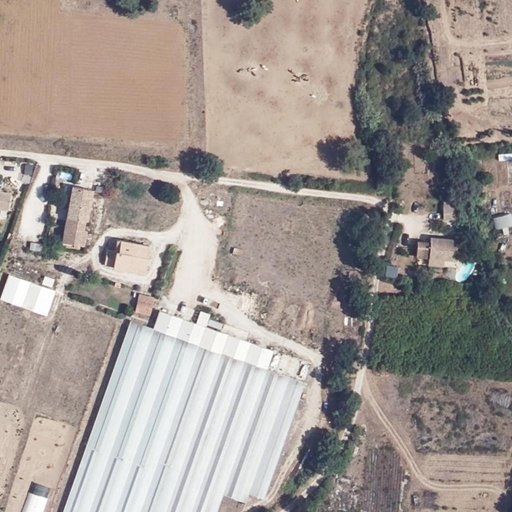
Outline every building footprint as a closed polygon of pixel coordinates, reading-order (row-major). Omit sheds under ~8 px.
[(27,164),(8,160),(5,172),(25,175),(27,164)] [(82,245),(84,229),(86,220),(91,190),(72,187),(64,242),(82,245)] [(0,209),(7,210),(10,194),(0,191),(0,209)] [(454,220),(454,205),(441,204),(441,219),(454,220)] [(89,230),(84,229),(82,245),(94,246),(97,231),(89,230)] [(415,257),(428,258),(443,259),(455,260),(457,240),(430,238),(429,243),(416,242),(415,257)] [(114,266),(113,268),(143,273),(148,245),(118,241),(116,250),(114,266)] [(105,265),(114,266),(116,250),(107,249),(105,265)] [(0,435),(1,434),(4,423),(6,419),(10,420),(54,294),(9,277),(0,300),(0,435)] [(139,296),(134,313),(147,317),(152,299),(139,296)] [(99,306),(93,304),(92,309),(64,299),(0,479),(0,511),(53,511),(112,343),(88,337),(99,306)] [(176,319),(161,314),(155,332),(132,323),(63,511),(167,511),(183,469),(160,461),(201,348),(222,356),(230,336),(196,323),(200,312),(181,305),(176,319)] [(88,337),(112,343),(122,314),(99,306),(88,337)] [(273,351),(230,336),(222,356),(201,348),(160,461),(183,469),(167,511),(215,511),(221,495),(244,504),(247,495),(262,500),(305,382),(267,368),(273,351)] [(11,426),(4,423),(1,434),(7,436),(11,426)]
